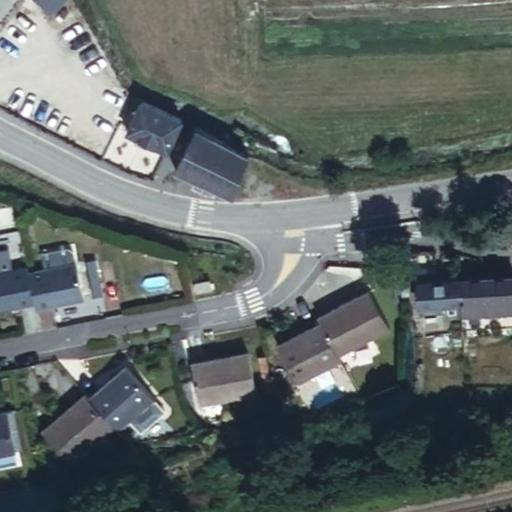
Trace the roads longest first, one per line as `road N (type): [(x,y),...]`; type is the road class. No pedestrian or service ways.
road 1 (residential): [(0,357),(254,308),(281,276),(290,246)]
road 2 (tertiary): [(290,224),(197,221),(115,194),(0,135)]
road 3 (tertiary): [(511,186),(290,224)]
road 4 (unclassified): [(290,246),(468,246),(511,262)]
